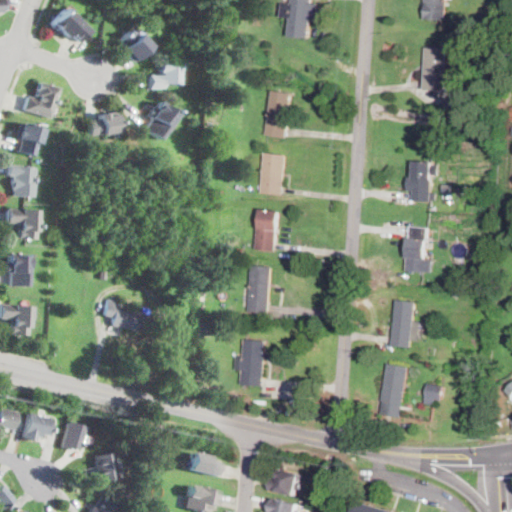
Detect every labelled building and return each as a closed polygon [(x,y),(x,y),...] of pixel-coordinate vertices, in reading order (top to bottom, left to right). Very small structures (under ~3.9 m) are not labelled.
[(312,0),(312,3),(318,3),(318,10),(318,13),(318,21),(311,20),(311,38),(290,37),(291,17),(283,17),(283,3),(284,3),(293,3),(293,0),(312,0)] [(447,0),(446,20),(425,19),(426,3),(426,0),(447,0)] [(84,34),(76,42),(68,34),(67,34),(64,37),(57,31),(55,29),(48,23),(63,8),(70,15),(86,31),(84,34)] [(125,31),(131,37),(135,33),(136,34),(141,39),(148,46),(134,59),(131,63),(130,62),(124,55),(122,54),(120,52),(119,50),(122,47),(115,41),(125,31)] [(463,89),(462,106),(445,105),(445,104),(446,91),(429,90),(425,90),(425,81),(426,69),(426,66),(426,47),(448,47),(447,72),(447,87),(447,88),(463,89)] [(175,66),(175,75),(175,82),(175,83),(162,83),(162,89),(151,89),(147,89),(147,87),(147,76),(147,75),(156,75),(156,74),(156,72),(154,72),(154,71),(154,62),(175,62),(175,66)] [(504,73),(492,73),(492,66),(494,65),(504,65),(504,73)] [(58,88),(53,105),(50,114),(49,118),(23,110),(20,110),(24,97),(25,96),(35,99),(35,98),(36,98),(32,97),(33,96),(37,82),(58,88)] [(291,112),(287,138),(269,135),(267,135),(275,90),(283,91),(293,93),(290,112),(291,112)] [(156,101),(175,114),(157,141),(142,130),(143,129),(149,120),(150,118),(145,115),(149,109),(150,107),(151,108),(152,107),(156,101)] [(105,113),(105,116),(114,114),(118,131),(110,133),(101,135),(100,133),(88,135),(85,121),(86,121),(96,119),(96,114),(105,113)] [(39,139),(38,143),(37,143),(33,156),(19,152),(16,152),(16,151),(19,139),(14,138),(13,137),(14,134),(15,131),(17,123),(42,129),(39,139)] [(213,126),(212,137),(203,136),(203,125),(213,126)] [(283,193),(283,195),(262,192),(264,181),(265,172),(267,152),(270,153),(288,155),(285,174),(285,176),(285,177),(284,187),(283,193)] [(434,161),(433,202),(415,202),(414,202),(414,199),(414,192),(415,180),(415,161),(434,161)] [(32,176),(32,184),(35,184),(34,184),(33,197),(11,195),(11,189),(10,189),(10,186),(9,186),(9,178),(9,177),(12,177),(12,176),(6,175),(6,174),(7,166),(7,164),(33,166),(33,168),(35,171),(34,174),(33,175),(32,176)] [(37,209),(36,231),(35,231),(35,239),(23,239),(16,238),(16,227),(16,224),(16,223),(5,223),(4,223),(4,222),(5,209),(5,208),(22,209),(37,209)] [(281,211),(279,231),(277,231),(276,243),(276,249),(276,250),(259,249),(257,249),(258,243),(259,228),(261,228),(261,224),(263,209),(266,210),(281,211)] [(435,260),(434,273),(423,272),(408,271),(409,258),(409,257),(411,239),(412,226),(429,227),(431,227),(428,253),(428,260),(435,260)] [(476,252),(475,261),(467,259),(468,250),(476,252)] [(28,260),(28,267),(27,268),(26,275),(26,287),(7,286),(7,284),(7,273),(3,273),(3,265),(4,262),(5,262),(5,254),(9,254),(9,255),(23,256),(23,260),(28,260)] [(270,305),(270,313),(258,312),(255,311),(250,311),(254,265),(258,266),(274,267),(272,285),(272,286),(270,305)] [(473,284),(465,283),(466,273),(474,274),(473,284)] [(464,290),(464,299),(454,298),(454,290),(464,290)] [(149,314),(146,331),(136,329),(136,331),(118,327),(111,326),(109,325),(111,317),(102,315),(106,298),(116,300),(116,301),(115,307),(125,309),(149,314)] [(424,333),(424,337),(414,336),(413,347),(393,344),(394,337),(396,321),(397,319),(399,299),(418,302),(415,321),(414,332),(424,333)] [(0,304),(30,306),(29,320),(28,320),(28,328),(27,328),(27,335),(8,334),(8,324),(9,320),(9,319),(0,318),(0,304)] [(209,324),(207,332),(192,329),(194,321),(209,324)] [(268,341),(266,359),(266,361),(264,387),(242,385),(244,370),(236,370),(237,356),(245,357),(247,339),(268,341)] [(401,416),(401,417),(392,415),(384,414),(382,414),(384,401),(383,400),(386,383),(386,381),(389,363),(410,366),(407,385),(401,416)] [(438,389),(435,404),(425,402),(428,387),(438,389)] [(0,410),(13,413),(13,416),(12,420),(10,430),(9,430),(3,429),(0,428),(0,410)] [(49,427),(48,436),(41,434),(40,437),(36,436),(36,440),(21,437),(24,422),(26,412),(32,413),(31,415),(37,416),(43,417),(51,419),(49,427)] [(91,436),(89,445),(80,443),(79,448),(78,448),(71,447),(71,449),(69,449),(59,446),(65,420),(85,425),(82,434),(91,436)] [(115,469),(116,477),(113,477),(100,480),(97,480),(96,476),(94,477),(93,470),(93,467),(92,460),(93,460),(92,455),(112,452),(113,457),(115,469)] [(192,453),(210,457),(210,458),(209,460),(209,462),(219,464),(217,476),(188,469),(189,461),(190,457),(188,457),(189,454),(191,454),(192,453)] [(303,474),(301,483),(304,483),(303,489),(303,490),(298,489),(297,495),(297,496),(271,490),(271,488),(274,477),(274,475),(281,476),(281,475),(282,473),(282,469),(303,474)] [(188,485),(195,486),(195,485),(202,487),(202,488),(218,491),(217,494),(215,504),(215,506),(208,504),(207,509),(206,511),(201,511),(183,508),(188,485)] [(11,499),(0,508),(0,487),(4,491),(6,494),(11,499)] [(85,511),(89,508),(91,506),(99,494),(118,508),(115,511),(85,511)] [(299,511),(298,511),(271,511),(272,511),(274,500),(274,499),(301,505),(300,505),(299,511)] [(352,511),(356,500),(370,505),(372,505),(392,511),(395,511),(352,511)]
